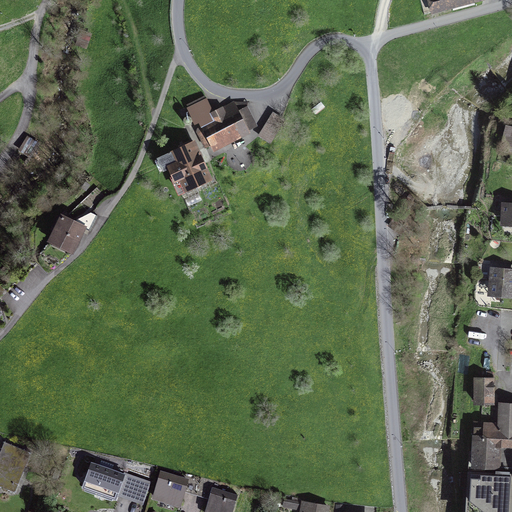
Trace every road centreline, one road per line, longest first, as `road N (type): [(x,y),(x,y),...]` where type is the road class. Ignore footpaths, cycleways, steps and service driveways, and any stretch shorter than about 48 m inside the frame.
road 1 (unclassified): [(399,504),(375,104),(364,50)]
road 2 (residential): [(183,54),(172,64),(122,194),(0,335)]
road 3 (unclassified): [(364,50),(327,40),(279,90),(245,97),(198,79),(183,54)]
road 4 (residential): [(364,50),(393,33),(511,3)]
road 5 (track): [(155,119),(124,0)]
